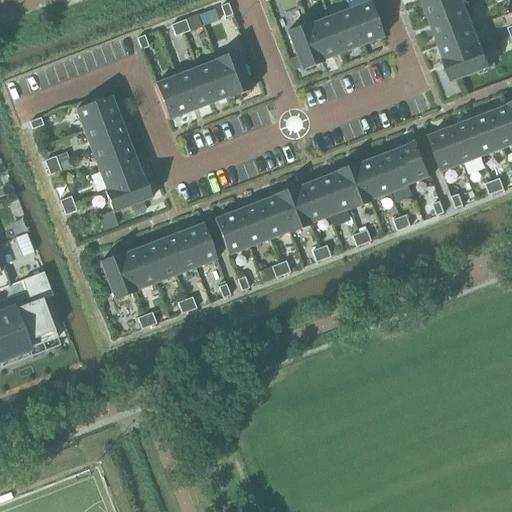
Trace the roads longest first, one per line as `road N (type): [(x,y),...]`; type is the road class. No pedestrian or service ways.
road 1 (residential): [(293,126),(173,168),(131,73),(21,113)]
road 2 (residential): [(293,126),(414,78),(386,0)]
road 3 (residential): [(245,0),(293,126)]
